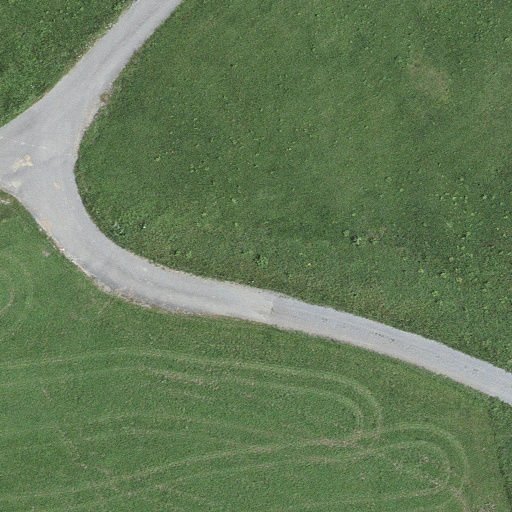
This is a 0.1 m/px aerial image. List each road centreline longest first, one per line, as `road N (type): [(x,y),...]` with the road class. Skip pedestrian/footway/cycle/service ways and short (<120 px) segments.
road 1 (track): [(21,144),(58,211),(127,277),(276,312),(511,390)]
road 2 (unclassified): [(0,154),(21,144),(163,0)]
